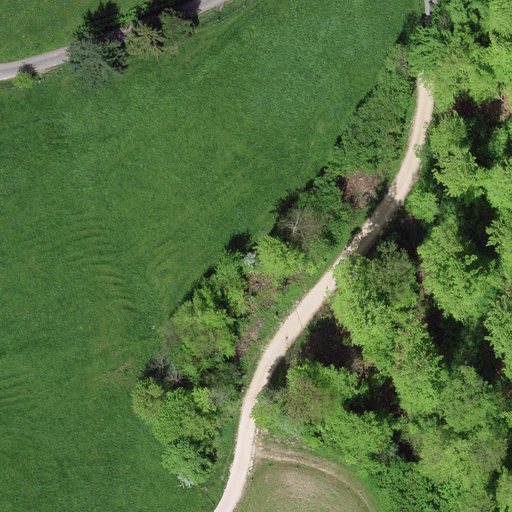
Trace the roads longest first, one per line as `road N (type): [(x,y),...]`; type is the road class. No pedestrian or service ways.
road 1 (track): [(225,511),(255,451),(252,418),(279,344),(340,249),(395,193),(416,144),(430,84),(427,0)]
road 2 (unclassified): [(0,76),(214,0)]
road 3 (track): [(255,451),(348,479),(387,511)]
